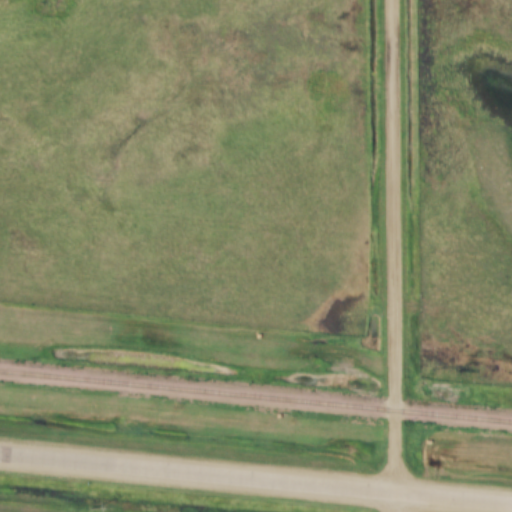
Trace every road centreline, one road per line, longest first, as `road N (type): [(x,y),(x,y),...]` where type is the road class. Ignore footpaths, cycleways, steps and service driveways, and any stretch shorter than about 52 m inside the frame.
road 1 (secondary): [(511,500),(0,450)]
road 2 (residential): [(397,511),(395,0)]
